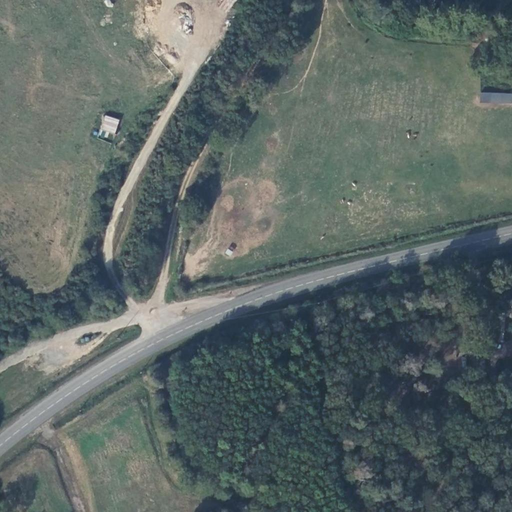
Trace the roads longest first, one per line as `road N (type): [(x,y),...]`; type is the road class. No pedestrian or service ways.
road 1 (secondary): [(157,340),(308,285),(511,235)]
road 2 (track): [(142,310),(183,165),(280,0)]
road 3 (secondary): [(0,446),(157,340)]
road 4 (unclassified): [(157,340),(142,310),(0,360)]
